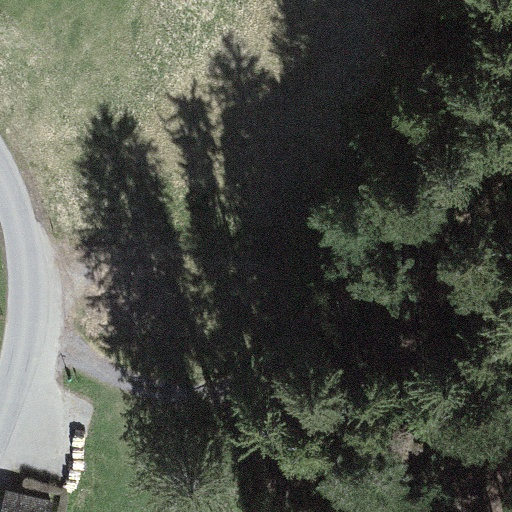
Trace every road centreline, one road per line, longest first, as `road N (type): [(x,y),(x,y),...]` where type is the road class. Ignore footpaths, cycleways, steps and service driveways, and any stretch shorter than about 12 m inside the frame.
road 1 (track): [(494,0),(353,203),(266,280),(147,326),(25,337)]
road 2 (track): [(208,303),(511,494)]
road 3 (unclassified): [(0,412),(25,337),(32,246),(0,153)]
